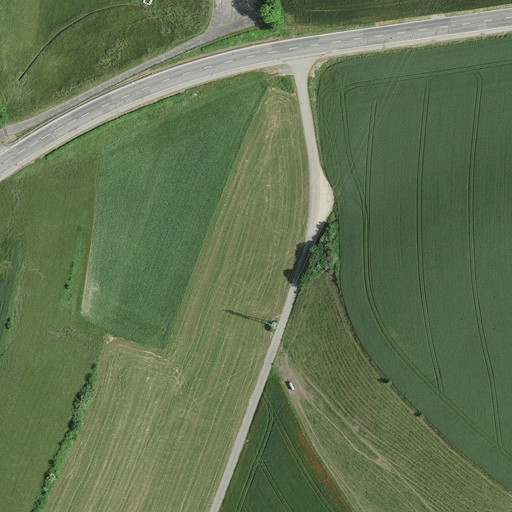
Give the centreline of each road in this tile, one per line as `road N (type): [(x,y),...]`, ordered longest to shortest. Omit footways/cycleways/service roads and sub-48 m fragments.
road 1 (unclassified): [(215,511),(319,210),(295,49)]
road 2 (primary): [(295,49),(121,99),(0,167)]
road 3 (primary): [(511,19),(295,49)]
